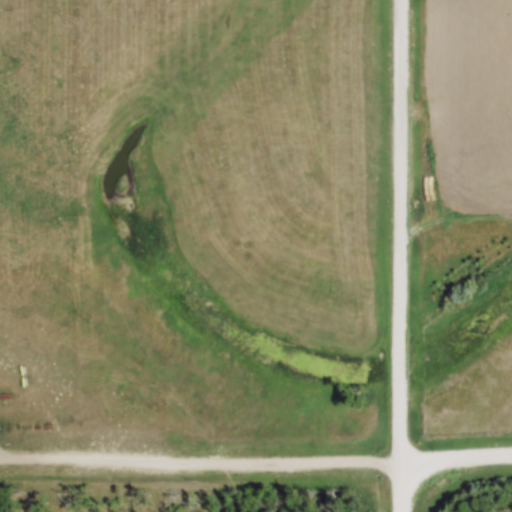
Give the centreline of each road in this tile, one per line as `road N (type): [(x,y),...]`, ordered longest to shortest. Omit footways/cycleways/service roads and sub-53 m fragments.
road 1 (residential): [(511,449),(404,465),(0,461)]
road 2 (residential): [(401,511),(401,0)]
